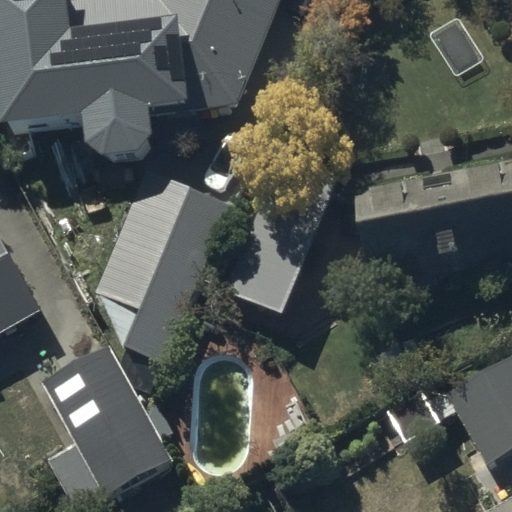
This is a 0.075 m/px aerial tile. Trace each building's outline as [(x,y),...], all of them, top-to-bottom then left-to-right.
[(51,15),(49,0),(6,0),(1,0),(12,127),(230,108),(154,6),(51,15)] [(156,0),(154,6),(230,108),(276,0),(156,0)] [(511,183),(509,184),(506,167),(356,191),(374,304),(511,282),(511,183)] [(223,215),(152,184),(105,295),(121,346),(161,362),(223,215)] [(0,331),(31,315),(0,258),(0,331)] [(90,511),(173,464),(107,353),(46,388),(78,441),(46,460),(76,511),(90,511)] [(511,448),(511,358),(450,393),(488,462),(511,448)] [(511,511),(511,497),(485,511),(511,511)]
